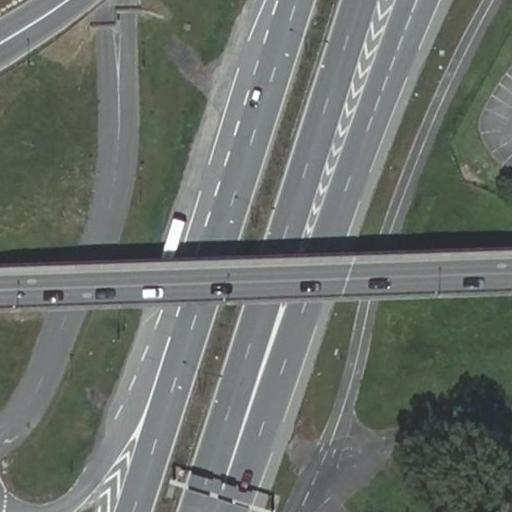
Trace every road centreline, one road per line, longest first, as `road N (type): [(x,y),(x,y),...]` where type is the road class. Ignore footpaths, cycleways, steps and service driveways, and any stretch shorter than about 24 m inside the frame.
road 1 (tertiary): [(0,291),(511,273)]
road 2 (motorway): [(211,471),(361,0)]
road 3 (unclassified): [(0,447),(19,437),(39,399),(107,243),(127,167),(128,0)]
road 4 (unclassified): [(105,0),(109,165),(92,236),(38,370),(0,428)]
road 5 (trunk): [(211,471),(282,357),(371,111)]
road 6 (trunk): [(233,202),(107,456),(56,511)]
road 7 (trunk): [(233,202),(133,511)]
road 8 (trunk): [(297,0),(233,202)]
road 9 (trunk): [(371,111),(427,0)]
